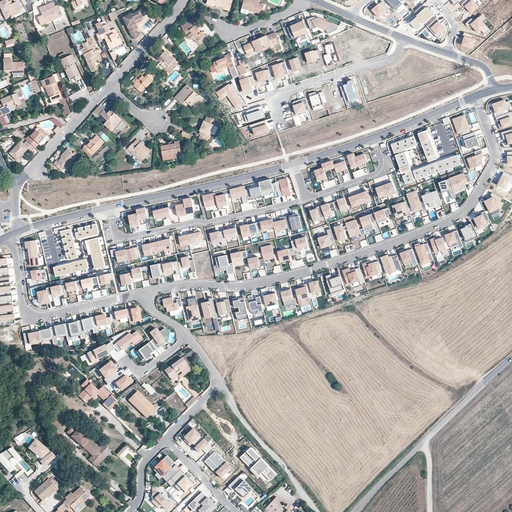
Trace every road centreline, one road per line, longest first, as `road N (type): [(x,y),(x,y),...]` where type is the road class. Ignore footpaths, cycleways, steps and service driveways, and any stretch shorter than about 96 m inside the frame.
road 1 (residential): [(146,293),(248,285),(321,267),(460,215),(494,162),(475,96)]
road 2 (residential): [(108,207),(123,237),(307,199)]
road 3 (residential): [(146,293),(29,313),(14,230)]
road 4 (residential): [(108,207),(295,164)]
road 5 (residential): [(277,117),(284,91),(394,57),(401,37)]
road 6 (unclassified): [(219,381),(316,511)]
road 7 (tertiary): [(511,358),(420,444)]
